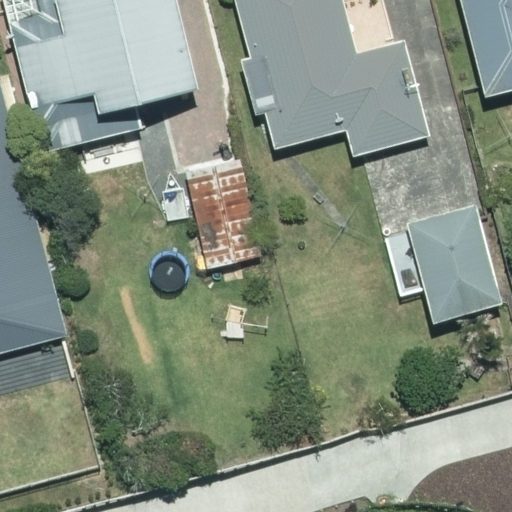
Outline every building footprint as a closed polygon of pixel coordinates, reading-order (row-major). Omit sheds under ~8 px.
[(1,0),(41,162),(141,136),(136,113),(199,97),(175,0),(1,0)] [(344,138),(352,164),(432,144),(408,47),(356,61),(341,0),(234,0),(251,59),(242,60),(257,117),(264,115),(274,156),(344,138)] [(511,0),(458,0),(485,106),(511,99),(511,0)] [(0,273),(50,260),(0,69),(0,273)] [(182,176),(206,279),(265,265),(241,162),(182,176)] [(409,230),(435,330),(504,312),(478,212),(409,230)] [(179,322),(150,233),(110,246),(139,334),(179,322)]
